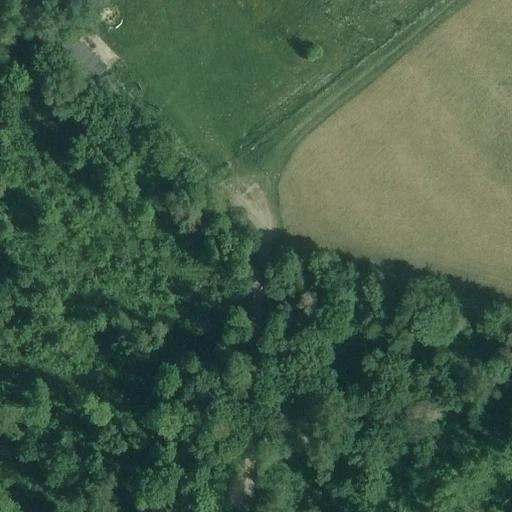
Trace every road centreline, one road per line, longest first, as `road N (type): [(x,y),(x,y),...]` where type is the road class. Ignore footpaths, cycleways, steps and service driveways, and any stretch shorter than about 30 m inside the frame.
road 1 (track): [(259,511),(258,204),(204,172),(125,85),(81,0)]
road 2 (track): [(511,287),(258,204)]
